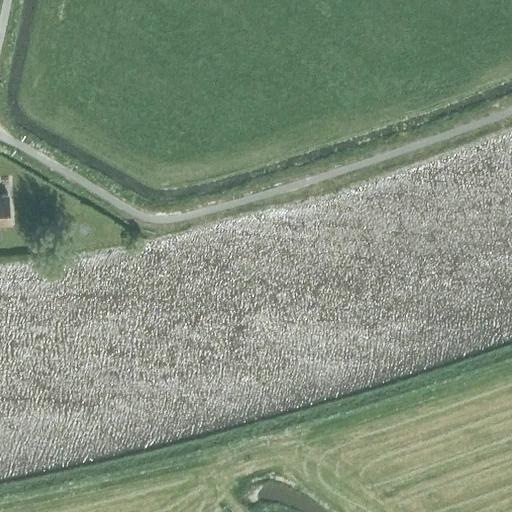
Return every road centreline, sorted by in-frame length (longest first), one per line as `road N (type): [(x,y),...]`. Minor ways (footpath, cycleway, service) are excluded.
road 1 (track): [(0,508),(291,438)]
road 2 (track): [(279,463),(291,438),(511,366)]
road 3 (track): [(170,511),(279,463),(315,468),(376,511)]
